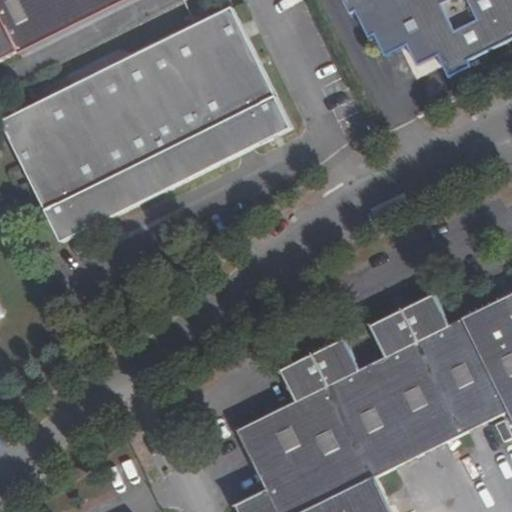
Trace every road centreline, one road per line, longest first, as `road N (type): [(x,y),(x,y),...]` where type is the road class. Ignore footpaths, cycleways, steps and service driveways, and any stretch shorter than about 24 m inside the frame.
road 1 (unclassified): [(511,122),(355,199),(0,477)]
road 2 (unknown): [(143,0),(0,72)]
